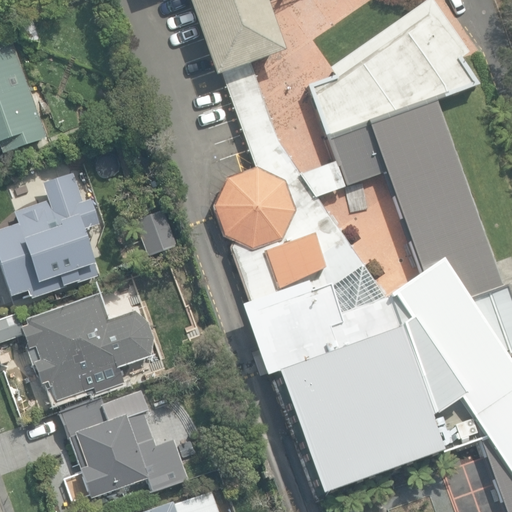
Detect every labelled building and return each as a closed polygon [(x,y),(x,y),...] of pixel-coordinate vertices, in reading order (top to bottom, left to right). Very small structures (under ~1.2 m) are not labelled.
[(511,511),(511,279),(511,275),(499,280),(468,192),(456,159),(467,156),(460,136),(462,136),(452,106),(449,107),(446,98),(475,88),(456,61),(463,55),(426,1),(328,69),(331,79),(305,88),(320,130),(312,133),(324,167),(299,176),(275,142),(248,66),(280,54),(262,4),(271,0),(183,0),(212,80),(220,77),(253,169),(224,180),(211,210),(221,238),(229,243),(228,250),(249,308),(238,309),(263,379),(273,375),(316,496),(437,453),(447,457),(478,446),(477,465),(485,488),(446,502),(449,511),(511,511)] [(37,44),(30,16),(15,21),(19,39),(37,44)] [(0,156),(47,140),(12,42),(0,45),(0,156)] [(96,95),(109,100),(112,92),(99,87),(96,95)] [(80,203),(71,174),(40,184),(46,201),(12,213),(16,225),(0,230),(0,274),(8,298),(26,292),(29,300),(100,276),(85,230),(98,226),(90,199),(80,203)] [(49,389),(54,403),(92,390),(93,394),(121,385),(116,369),(148,358),(152,340),(146,324),(132,312),(105,321),(97,296),(23,321),(25,326),(21,328),(18,329),(24,344),(25,348),(31,369),(33,368),(39,386),(45,384),(47,390),(49,389)] [(18,329),(21,328),(15,313),(0,318),(0,347),(22,340),(18,329)] [(74,467),(87,502),(143,482),(148,495),(188,480),(174,441),(154,448),(142,416),(148,414),(140,390),(100,405),(98,400),(59,414),(78,466),(74,467)] [(215,511),(209,492),(171,506),(170,503),(144,511),(215,511)]
